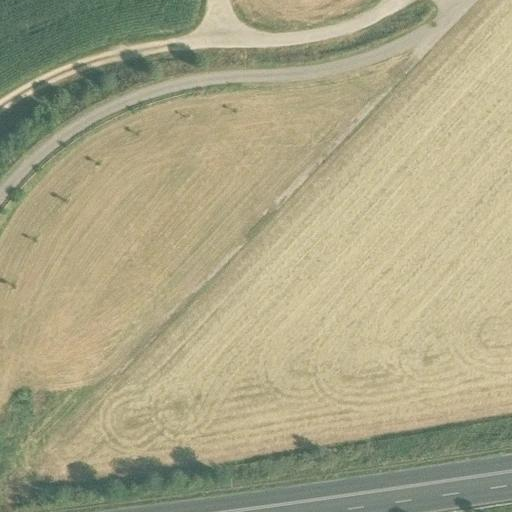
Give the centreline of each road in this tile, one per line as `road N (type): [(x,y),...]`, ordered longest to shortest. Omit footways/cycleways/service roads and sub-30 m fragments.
road 1 (track): [(36,469),(458,17)]
road 2 (track): [(458,17),(392,56),(347,69),(151,95),(62,138),(0,195)]
road 3 (track): [(0,116),(108,63),(173,48),(229,47)]
road 4 (track): [(223,0),(229,47),(322,41),(357,32),(412,0)]
road 5 (trunk): [(511,479),(283,511)]
